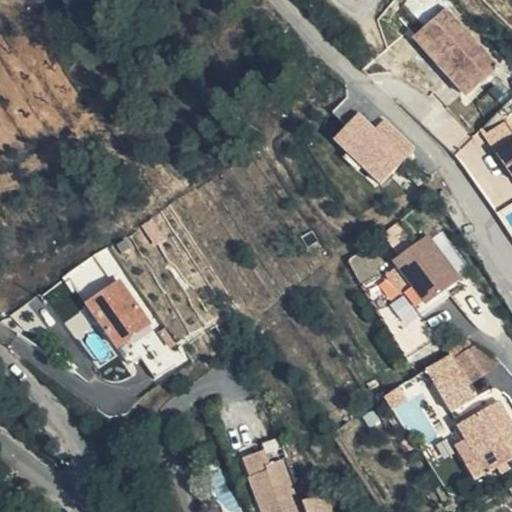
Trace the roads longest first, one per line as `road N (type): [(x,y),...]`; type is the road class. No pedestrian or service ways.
road 1 (residential): [(281,0),(430,145),(511,260)]
road 2 (residential): [(0,435),(47,481),(78,462),(74,435),(0,354)]
